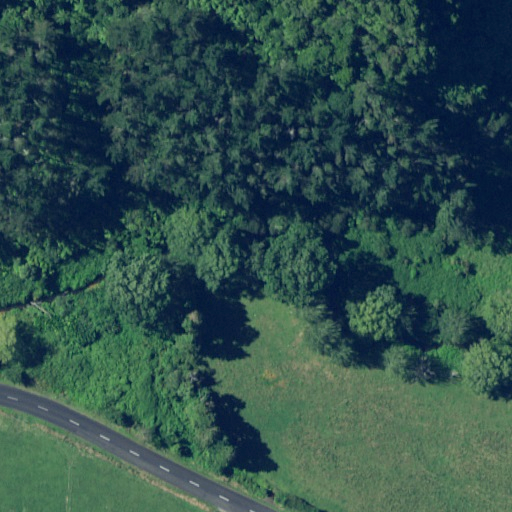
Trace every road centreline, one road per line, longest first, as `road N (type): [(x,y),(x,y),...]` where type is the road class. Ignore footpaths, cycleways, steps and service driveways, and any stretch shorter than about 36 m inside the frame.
road 1 (track): [(0,164),(511,224)]
road 2 (tertiary): [(0,395),(249,511)]
